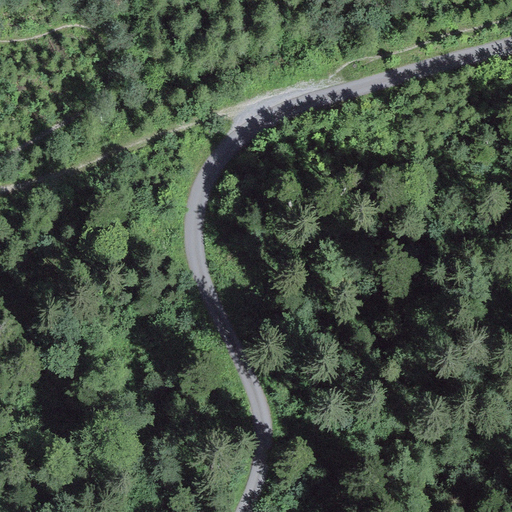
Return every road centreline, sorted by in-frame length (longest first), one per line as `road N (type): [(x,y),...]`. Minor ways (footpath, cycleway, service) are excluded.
road 1 (track): [(242,511),(262,430),(252,382),(194,262),(191,219),(219,156),(274,105)]
road 2 (track): [(274,105),(211,113),(0,191)]
road 3 (track): [(296,99),(511,40)]
